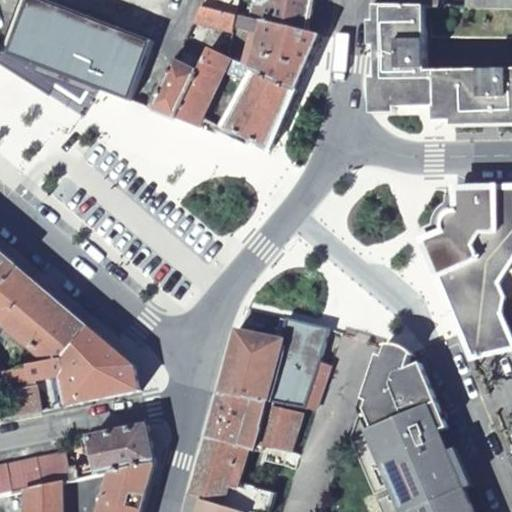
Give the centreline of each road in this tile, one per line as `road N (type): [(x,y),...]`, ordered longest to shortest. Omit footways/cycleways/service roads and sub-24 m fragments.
road 1 (residential): [(280,212),(414,322),(439,356),(511,508)]
road 2 (secondary): [(0,197),(148,318),(202,341)]
road 3 (unclassified): [(0,439),(150,410),(188,414)]
road 4 (residential): [(511,159),(411,161),(334,140)]
road 5 (secondary): [(280,212),(220,290),(202,341)]
road 6 (secondary): [(345,0),(334,140)]
